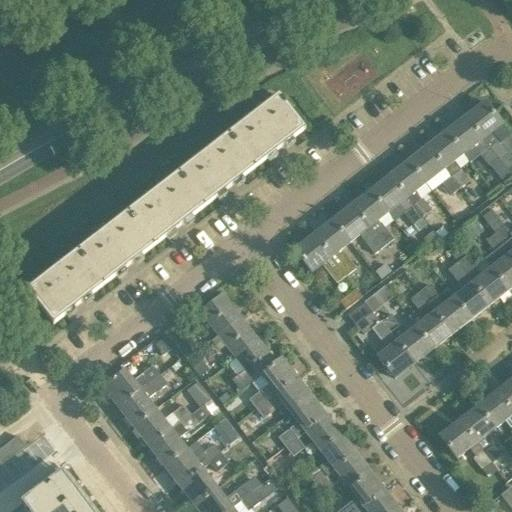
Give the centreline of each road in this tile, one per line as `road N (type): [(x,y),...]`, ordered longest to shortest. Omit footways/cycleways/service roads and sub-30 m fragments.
road 1 (secondary): [(1,161),(312,0)]
road 2 (residential): [(449,511),(240,242)]
road 3 (residential): [(240,242),(510,43)]
road 4 (residential): [(49,392),(240,242)]
road 5 (residential): [(141,511),(49,392)]
